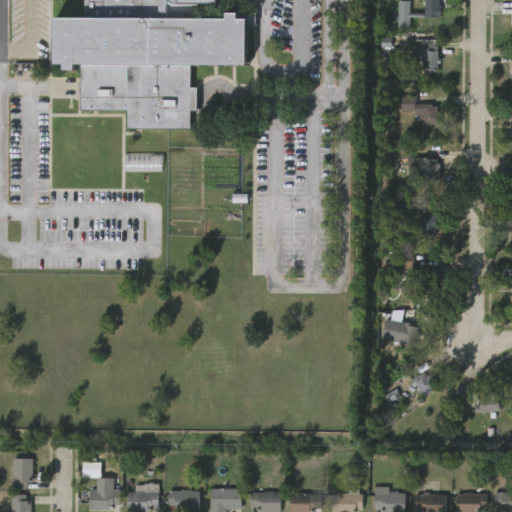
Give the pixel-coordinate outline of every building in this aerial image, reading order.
[(219,0),(219,3),(193,2),(192,17),(227,17),(227,11),(238,11),(238,17),(248,17),(248,64),(186,64),(186,88),(193,88),(193,110),(186,110),(186,130),(123,129),(123,111),(76,111),(75,69),(63,69),(63,63),(54,63),(54,15),(80,16),(80,0),(219,0)] [(407,0),(386,0),(386,9),(408,8),(407,0)] [(442,0),(443,18),(412,18),(412,28),(400,28),(400,2),(412,2),(412,14),(427,14),(427,0),(442,0)] [(388,13),(388,40),(400,40),(400,30),(432,30),(432,10),(415,10),(415,26),(400,26),(400,13),(388,13)] [(441,39),(441,58),(443,58),(443,63),(441,63),(440,70),(424,69),(424,60),(416,60),(416,38),(441,39)] [(429,80),(429,63),(406,63),(405,80),(429,80)] [(511,72),(510,73),(510,79),(502,79),(502,96),(511,96),(511,72)] [(417,100),(417,103),(434,103),(434,105),(440,105),(440,112),(442,112),(442,123),(434,123),(434,126),(425,126),(425,114),(417,114),(417,111),(404,111),(404,95),(417,95),(417,100)] [(405,117),(405,108),(391,109),(392,126),(412,126),(413,138),(429,138),(428,117),(405,117)] [(433,173),(410,173),(411,157),(433,158),(433,173)] [(511,179),(503,180),(503,204),(511,203),(511,179)] [(436,235),(420,235),(420,216),(439,216),(439,229),(436,229),(436,235)] [(427,248),(428,228),(413,227),(412,247),(427,248)] [(511,242),(502,242),(503,262),(511,262),(511,242)] [(500,315),(511,315),(511,297),(501,297),(500,315)] [(390,319),(417,323),(416,326),(422,327),(421,337),(418,336),(416,346),(386,339),(390,319)] [(403,357),(405,337),(389,335),(390,326),(384,325),(383,333),(375,331),(372,352),(403,357)] [(400,392),(417,409),(428,398),(412,381),(400,392)] [(500,410),(475,412),(474,404),(480,404),(479,397),(483,397),(483,393),(499,392),(500,410)] [(467,424),(490,423),(490,409),(467,410),(467,424)] [(28,482),(28,489),(15,488),(15,483),(14,483),(14,459),(34,460),(33,482),(28,482)] [(23,492),(24,471),(4,471),(3,501),(18,501),(18,492),(23,492)] [(147,511),(127,511),(128,493),(135,493),(135,485),(158,484),(158,508),(151,508),(151,511),(147,511)] [(361,484),(361,493),(365,493),(365,511),(334,511),(334,494),(349,493),(349,484),(361,484)] [(226,511),(210,511),(211,488),(241,488),(240,508),(226,508),(226,511)] [(106,490),(119,491),(119,506),(113,506),(113,509),(108,509),(108,511),(89,511),(89,491),(106,490)] [(192,490),(192,492),(199,492),(198,511),(175,511),(175,506),(168,506),(168,491),(192,490)] [(511,490),(511,511),(501,511),(501,507),(494,507),(494,491),(511,490)] [(273,491),(273,492),(280,492),(280,511),(260,511),(260,509),(256,509),(256,506),(249,506),(250,492),(273,491)] [(307,492),(307,493),(320,493),(320,508),(314,508),(314,510),(309,510),(309,511),(290,511),(290,493),(307,492)] [(397,492),(405,492),(404,511),(380,511),(380,507),(374,507),(374,492),(397,492)] [(27,494),(27,500),(32,500),(32,511),(11,511),(12,493),(27,494)] [(438,493),(445,494),(445,511),(422,511),(422,508),(415,508),(415,494),(438,493)] [(486,493),(486,508),(480,508),(480,511),(456,511),(457,493),(486,493)]
